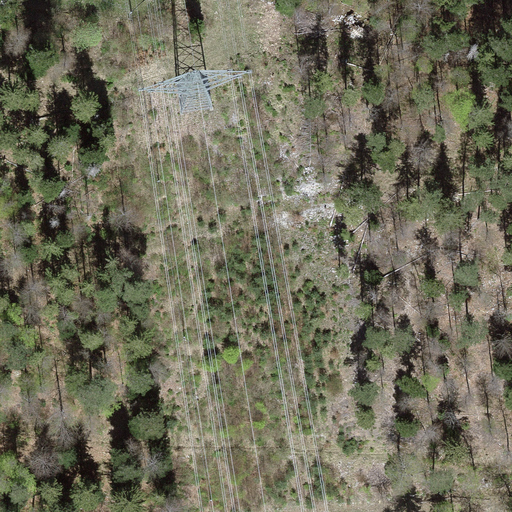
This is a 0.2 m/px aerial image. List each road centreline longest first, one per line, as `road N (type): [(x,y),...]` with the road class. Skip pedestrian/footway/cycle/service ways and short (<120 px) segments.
road 1 (track): [(0,279),(511,149)]
road 2 (track): [(0,423),(511,466)]
road 3 (track): [(375,511),(511,492)]
